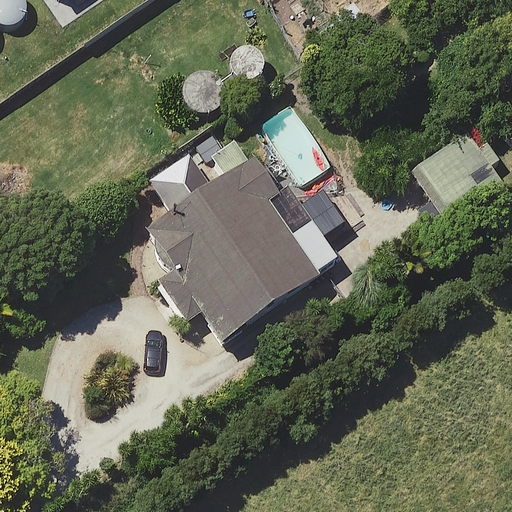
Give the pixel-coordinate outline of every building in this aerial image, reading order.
[(444,3),(441,0),(396,0),(395,2),(415,26),(444,3)] [(232,94),(236,95),(240,96),(244,95),(248,94),(252,92),(255,89),(258,86),(260,83),(262,79),(263,75),(263,71),(262,67),(261,63),(259,59),(257,56),(254,53),(250,51),(246,49),(242,48),(238,48),(234,49),(230,50),(227,52),(223,54),(221,57),(218,61),(217,65),(216,69),(216,73),(216,77),(217,81),(219,85),(222,88),(225,91),(228,93),(232,94)] [(327,170),(286,107),(255,127),(296,191),(327,170)] [(485,178),(494,172),(479,148),(470,154),(461,140),(409,175),(443,226),(495,192),(485,178)] [(164,280),(157,286),(187,330),(193,325),(212,352),(330,271),(257,163),(201,202),(178,167),(135,196),(159,231),(140,244),(164,280)]
